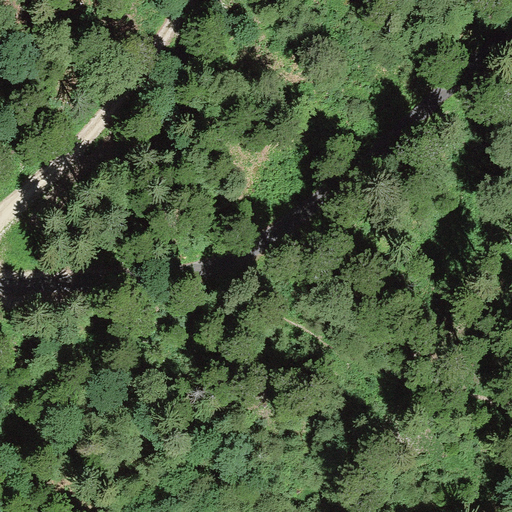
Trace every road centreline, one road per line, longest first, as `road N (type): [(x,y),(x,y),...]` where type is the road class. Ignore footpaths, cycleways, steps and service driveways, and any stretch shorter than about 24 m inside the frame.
road 1 (unclassified): [(0,287),(144,282),(243,265),(284,239),(463,73),(511,40)]
road 2 (track): [(0,229),(125,94),(185,0)]
